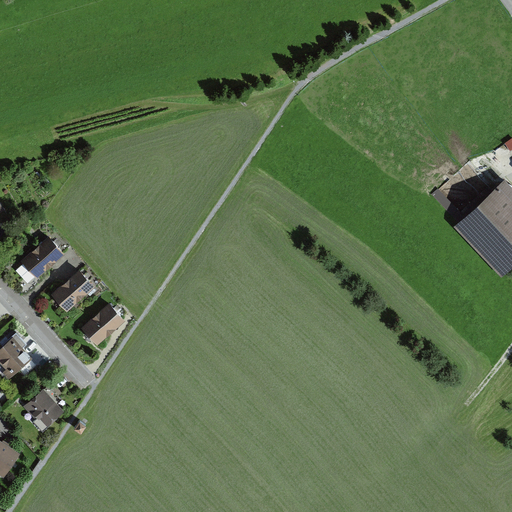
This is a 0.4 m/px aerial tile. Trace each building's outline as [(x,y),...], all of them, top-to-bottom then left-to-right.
[(504,271),(511,263),(511,201),(498,187),(459,224),(504,271)] [(37,275),(65,249),(49,232),(21,257),(37,275)] [(68,309),(96,284),(79,266),(52,292),(68,309)] [(98,343),(126,318),(110,300),(82,325),(98,343)] [(9,378),(33,358),(23,347),(27,344),(17,332),(12,336),(14,337),(0,350),(0,361),(6,368),(1,372),(9,378)] [(46,428),(65,410),(62,407),(66,404),(49,386),(45,389),(43,387),(24,405),(46,428)] [(85,425),(80,420),(74,427),(80,431),(85,425)] [(0,475),(4,478),(21,452),(0,437),(0,475)]
